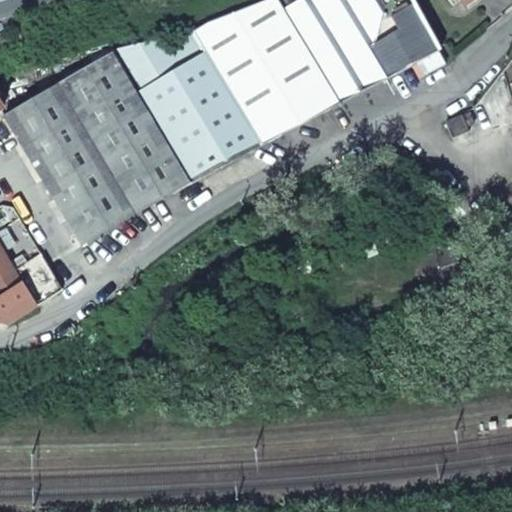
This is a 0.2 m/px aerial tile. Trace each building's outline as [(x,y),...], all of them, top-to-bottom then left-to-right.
[(187,29),(261,150),(418,64),(425,78),(446,67),(438,53),(440,51),(413,0),(259,0),(206,19),(187,29)] [(112,53),(195,186),(261,150),(187,29),(164,41),(160,35),(110,51),(112,53)] [(112,53),(7,114),(82,248),(195,186),(112,53)] [(474,124),(470,114),(464,117),(468,126),(474,124)] [(464,117),(446,125),(453,140),(470,132),(468,126),(464,117)] [(0,293),(18,284),(0,252),(0,293)]
